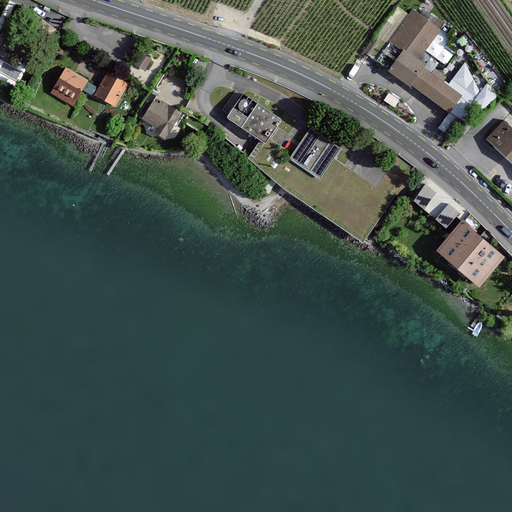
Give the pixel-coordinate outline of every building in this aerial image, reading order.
[(434,27),(412,11),(377,59),(461,119),(472,104),(443,83),(446,79),(436,72),(433,76),(424,69),(426,66),(418,61),(444,24),(439,20),(434,27)] [(40,17),(32,30),(45,38),(54,28),(40,17)] [(13,40),(2,31),(0,35),(0,37),(4,40),(0,47),(0,55),(15,64),(19,53),(13,40)] [(368,53),(374,57),(382,45),(376,41),(368,53)] [(142,54),(135,65),(146,72),(153,61),(142,54)] [(200,68),(184,59),(176,74),(192,83),(200,68)] [(83,88),(90,91),(93,85),(67,69),(53,94),(73,105),(83,88)] [(93,85),(90,91),(114,105),(126,85),(108,74),(100,88),(93,85)] [(488,84),(474,98),(484,109),(499,96),(488,84)] [(279,118),(241,94),(226,117),(263,142),(279,118)] [(162,106),(154,102),(144,120),(154,125),(151,130),(167,140),(182,113),(164,103),(162,106)] [(295,129),(279,118),(263,142),(251,162),(265,175),(272,182),(280,188),(300,202),(302,197),(365,238),(402,177),(313,118),(309,125),(301,120),(295,129)] [(511,130),(505,123),(489,139),(511,160),(511,130)] [(263,196),(272,182),(265,175),(258,190),(263,196)] [(436,192),(425,183),(414,199),(425,208),(436,192)] [(459,212),(449,203),(436,218),(446,228),(459,212)] [(502,255),(462,222),(438,252),(478,284),(502,255)]
